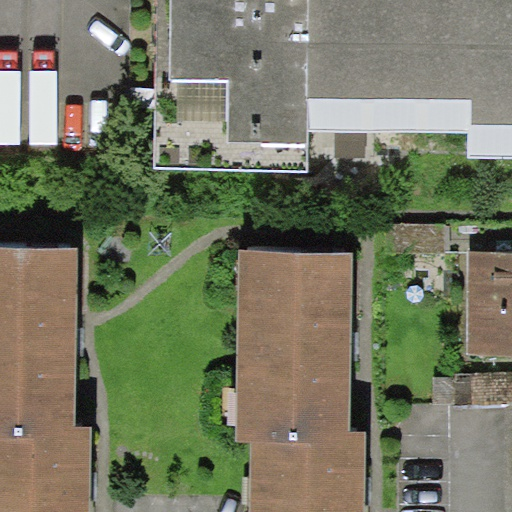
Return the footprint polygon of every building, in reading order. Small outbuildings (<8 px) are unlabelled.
[(511,148),(511,0),(155,0),(153,158),(307,160),(307,121),(468,123),(468,148),(511,148)] [(69,240),(0,239),(0,421),(67,422),(69,240)] [(344,244),(247,243),(244,425),(258,425),(342,427),(344,244)] [(511,249),(470,249),(469,347),(511,347),(511,249)] [(67,422),(0,421),(0,511),(80,511),(82,423),(67,422)] [(355,511),(356,427),(342,427),(258,425),(257,511),(355,511)]
